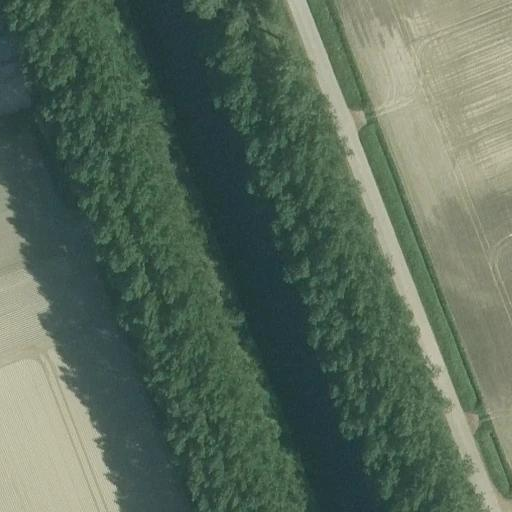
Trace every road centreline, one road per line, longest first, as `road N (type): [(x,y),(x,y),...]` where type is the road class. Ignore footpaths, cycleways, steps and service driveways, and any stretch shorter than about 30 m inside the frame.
road 1 (unclassified): [(493,511),(299,0)]
road 2 (unclassified): [(230,511),(41,0)]
